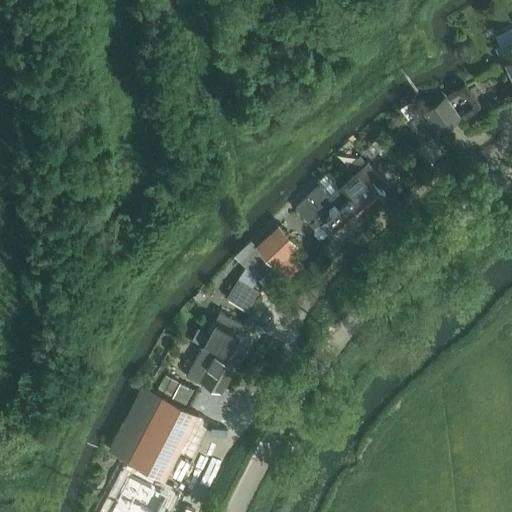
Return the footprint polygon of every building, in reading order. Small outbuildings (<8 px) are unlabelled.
[(511,40),(497,48),(511,78),(511,40)] [(431,106),(424,111),(439,133),(446,128),(459,119),(444,98),(431,106)] [(418,115),(410,102),(403,106),(411,120),(407,123),(421,144),(432,136),(418,115)] [(380,136),(372,143),(386,160),(395,152),(380,136)] [(384,194),(378,186),(384,180),(367,161),(338,187),(362,214),(384,194)] [(313,227),(325,217),(340,234),(362,214),(338,187),(329,195),(320,185),(306,196),(296,208),(313,227)] [(258,245),(274,263),(295,244),(279,226),(258,245)] [(239,277),(227,296),(248,310),(260,290),(239,277)] [(242,323),(220,311),(201,345),(202,345),(202,346),(234,363),(249,337),(237,331),(242,323)] [(234,363),(202,346),(188,372),(220,389),(234,363)] [(166,375),(157,392),(184,406),(193,390),(166,375)] [(141,384),(108,448),(165,477),(197,415),(197,413),(184,406),(157,392),(141,384)] [(158,511),(168,493),(129,473),(108,511),(158,511)]
